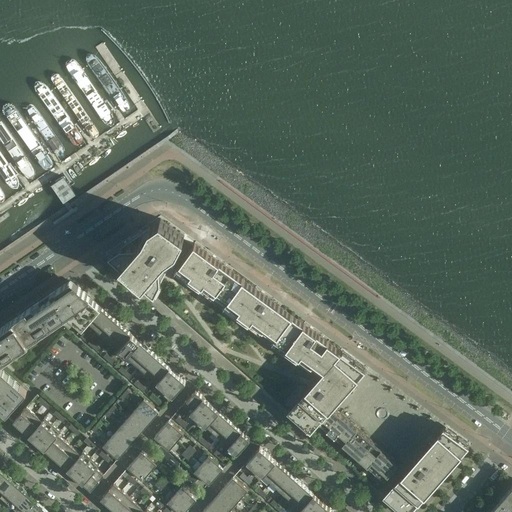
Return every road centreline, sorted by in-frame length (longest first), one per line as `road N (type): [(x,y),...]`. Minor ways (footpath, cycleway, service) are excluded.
road 1 (tertiary): [(510,438),(172,192),(143,194),(66,246)]
road 2 (residential): [(66,246),(369,511)]
